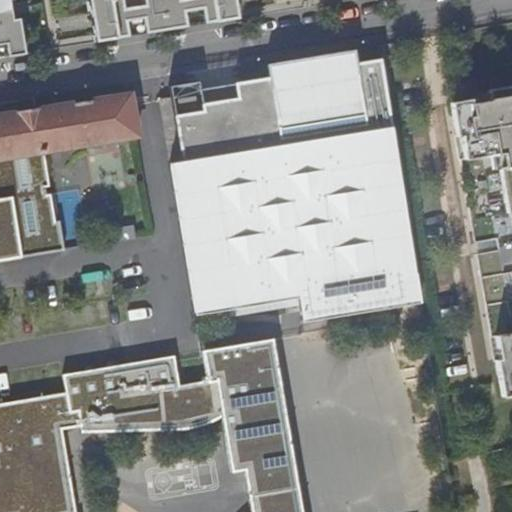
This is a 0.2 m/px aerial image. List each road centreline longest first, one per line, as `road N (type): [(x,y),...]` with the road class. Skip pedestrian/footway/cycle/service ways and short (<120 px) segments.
road 1 (residential): [(0,81),(493,0)]
road 2 (unknown): [(435,318),(383,18)]
